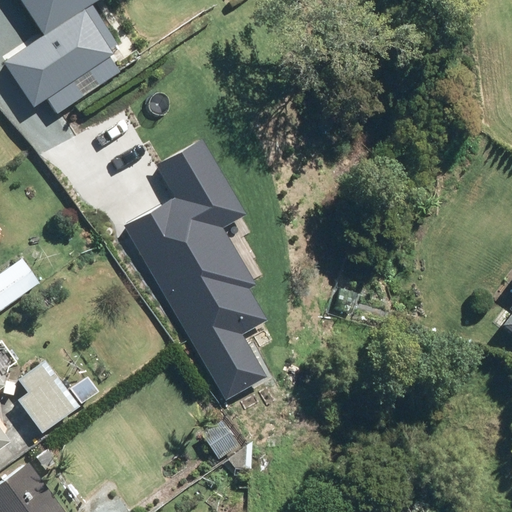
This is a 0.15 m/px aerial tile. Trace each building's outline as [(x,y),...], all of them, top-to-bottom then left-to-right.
[(19,0),(43,36),(4,62),(33,107),(76,78),(84,91),(81,93),(113,141),(178,98),(153,60),(131,75),(112,47),(110,49),(82,7),(93,0),(19,0)] [(128,235),(147,268),(174,253),(155,219),(128,235)] [(21,259),(0,273),(0,311),(38,283),(21,259)] [(19,381),(29,395),(20,401),(43,433),(79,407),(46,362),(19,381)] [(0,450),(12,442),(0,425),(0,390),(7,386),(0,375),(0,450)] [(89,379),(72,391),(83,406),(99,394),(89,379)] [(203,436),(221,460),(240,446),(222,422),(203,436)] [(48,451),(36,459),(45,473),(57,465),(48,451)] [(64,511),(29,463),(0,484),(0,511),(64,511)]
